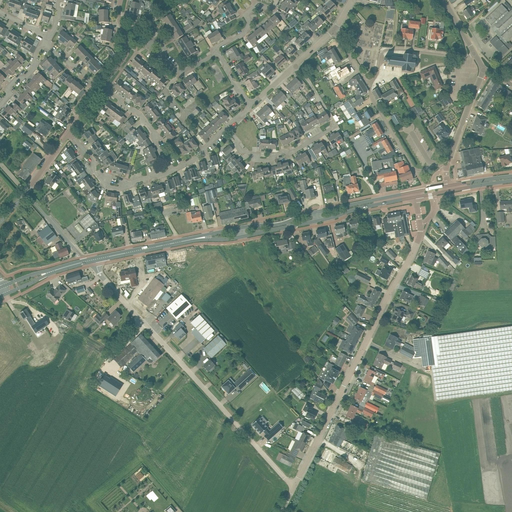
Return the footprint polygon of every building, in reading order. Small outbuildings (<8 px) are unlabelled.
[(22,0),(16,0),(14,9),(16,9),(17,9),(20,10),(23,2),(22,1),(22,0)] [(66,6),(65,10),(74,11),(78,12),(79,5),(77,5),(78,2),(69,0),(68,0),(68,3),(67,6),(66,6)] [(131,8),(139,10),(143,10),(144,6),(142,3),(141,3),(142,0),(140,0),(134,0),(134,2),(132,2),(131,8)] [(288,0),(286,0),(283,4),(294,11),(296,8),(295,7),(298,2),(296,1),(294,4),(288,0)] [(328,9),(331,12),(336,7),(334,4),(337,1),(334,0),(329,0),(331,1),(326,6),(329,9),(328,9)] [(480,0),(478,0),(474,3),(477,8),(483,4),(480,0)] [(224,13),(232,9),(228,3),(227,4),(225,1),(219,5),(217,7),(219,10),(219,12),(220,14),(222,15),(224,13)] [(508,12),(501,5),(485,19),(493,28),(493,27),(494,28),(493,30),(494,32),(497,33),(498,35),(496,36),(490,42),(503,56),(509,50),(511,46),(511,45),(509,42),(508,44),(506,42),(511,36),(511,8),(510,6),(506,2),(504,4),(510,11),(508,12)] [(29,18),(31,19),(35,8),(26,4),(25,8),(28,9),(25,16),(29,17),(29,18)] [(294,11),(290,9),(283,4),(280,9),(282,11),(280,15),(285,21),(289,15),(290,16),(294,11)] [(316,10),(320,15),(323,13),(326,17),(331,12),(328,9),(329,9),(326,6),(323,8),(321,5),(316,10)] [(41,8),(35,6),(35,8),(31,19),(33,19),(33,18),(37,20),(41,8)] [(468,8),(467,9),(463,12),(467,19),(473,15),(475,13),(474,11),(474,10),(472,7),(469,9),(468,8)] [(138,15),(139,10),(131,8),(129,13),(131,14),(130,17),(138,19),(139,15),(138,15)] [(224,20),(226,24),(234,19),(232,16),(235,14),(232,9),(224,13),(227,18),(224,20)] [(44,13),(41,21),(48,24),(51,14),(51,12),(45,10),(44,13)] [(65,10),(65,12),(66,13),(66,16),(65,19),(74,21),(75,17),(77,18),(78,12),(74,11),(65,10)] [(318,17),(320,15),(316,10),(313,12),(317,16),(316,16),(315,16),(312,18),(312,20),(313,21),(316,24),(315,25),(318,28),(323,23),(318,17)] [(166,23),(173,19),(170,14),(165,18),(164,17),(162,18),(166,23)] [(275,16),(270,20),(275,26),(280,22),(275,16)] [(173,19),(166,23),(169,29),(176,24),(176,23),(177,22),(175,19),(174,20),(173,19)] [(221,36),(224,34),(214,19),(211,21),(213,23),(213,22),(217,29),(216,29),(217,30),(212,33),(217,41),(222,38),(221,36)] [(294,19),(288,24),(289,26),(291,28),(298,23),(294,19)] [(270,20),(265,23),(271,30),(275,26),(270,20)] [(303,25),(308,31),(310,29),(313,32),(318,28),(315,25),(316,24),(313,21),(310,24),(308,21),(303,25)] [(419,29),(420,22),(409,21),(408,22),(407,22),(407,24),(402,23),(402,29),(400,38),(407,39),(412,39),(413,28),(419,29)] [(431,39),(438,40),(438,39),(442,39),(443,30),(444,23),(441,22),(435,22),(434,29),(432,29),(431,39)] [(265,23),(261,27),(266,34),(271,30),(265,23)] [(176,24),(169,29),(173,34),(180,30),(176,24)] [(302,40),(305,43),(311,38),(305,33),(308,31),(303,25),(303,26),(301,28),(303,30),(300,33),(302,35),(300,37),(303,39),(302,40)] [(72,39),(74,36),(72,34),(69,37),(64,32),(66,30),(62,27),(58,32),(60,33),(56,38),(59,41),(60,40),(64,42),(62,44),(66,46),(67,45),(72,39)] [(261,27),(256,31),(261,38),(266,34),(261,27)] [(12,30),(10,34),(7,39),(18,45),(22,38),(19,36),(20,35),(17,33),(18,33),(12,30)] [(180,30),(173,34),(176,40),(183,35),(180,30)] [(256,31),(251,35),(256,42),(261,38),(256,31)] [(212,33),(207,37),(211,44),(217,41),(212,33)] [(111,36),(103,34),(102,41),(110,42),(111,36)] [(188,35),(182,39),(177,42),(180,45),(181,44),(187,53),(185,54),(187,58),(190,56),(191,58),(199,52),(197,48),(194,50),(192,47),(196,45),(195,42),(192,44),(190,41),(189,42),(187,39),(190,37),(188,35)] [(259,52),(263,49),(256,42),(251,35),(245,40),(247,42),(248,41),(252,46),(255,43),(256,45),(255,46),(259,52)] [(300,48),(305,43),(302,40),(303,39),(300,37),(297,39),(295,37),(290,41),(295,46),(297,44),(300,48)] [(26,38),(24,42),(21,47),(33,54),(37,47),(33,45),(34,43),(31,41),(32,41),(26,38)] [(77,42),(72,39),(67,45),(71,49),(77,42)] [(295,46),(290,41),(285,45),(288,48),(285,50),(289,55),(290,57),(296,52),(293,48),(295,46)] [(286,57),(280,50),(275,45),(272,48),(279,56),(274,61),(279,67),(283,63),(286,61),(284,59),(286,57)] [(80,46),(74,52),(79,56),(85,50),(80,46)] [(231,60),(236,58),(237,61),(244,57),(242,54),(239,55),(234,47),(226,52),(227,53),(226,53),(226,54),(226,55),(227,55),(227,56),(228,56),(228,57),(229,57),(231,60)] [(328,61),(337,55),(333,49),(327,52),(325,49),(317,53),(319,57),(325,54),(326,57),(328,61)] [(85,50),(79,56),(83,61),(89,55),(85,50)] [(18,57),(16,60),(22,66),(24,64),(23,63),(25,61),(18,53),(16,55),(18,57)] [(404,54),(403,58),(388,56),(388,57),(387,57),(386,56),(385,57),(385,58),(384,58),(384,63),(387,63),(387,65),(402,67),(402,71),(410,72),(414,72),(414,68),(414,67),(416,67),(418,66),(418,63),(417,62),(415,61),(415,60),(415,58),(417,58),(418,53),(412,53),(410,53),(410,55),(404,54)] [(89,55),(83,61),(87,65),(93,59),(89,55)] [(341,62),(337,55),(328,61),(332,67),(335,65),(341,62)] [(39,64),(43,68),(45,66),(47,68),(43,72),(44,72),(45,74),(48,72),(50,74),(51,73),(54,76),(51,78),(53,80),(63,71),(60,68),(59,69),(52,61),(53,60),(51,57),(48,59),(47,58),(39,64)] [(87,65),(86,66),(89,69),(90,68),(93,71),(92,72),(95,75),(99,70),(101,72),(106,67),(102,64),(100,66),(95,61),(97,59),(95,57),(93,59),(87,65)] [(131,63),(135,67),(141,60),(137,57),(131,63)] [(11,60),(9,61),(17,69),(19,67),(20,68),(22,66),(16,60),(13,62),(11,60)] [(135,67),(140,70),(145,64),(141,60),(135,67)] [(10,65),(7,68),(14,74),(16,72),(15,71),(17,69),(9,61),(9,62),(8,63),(10,65)] [(242,63),(240,64),(235,67),(241,77),(248,72),(242,63)] [(140,70),(144,74),(149,67),(145,64),(140,70)] [(274,71),(271,68),(267,64),(263,67),(265,69),(262,72),(267,77),(268,78),(274,71)] [(434,66),(420,72),(422,77),(422,79),(422,78),(423,80),(430,77),(432,83),(435,90),(442,87),(440,82),(441,82),(440,80),(434,66)] [(149,67),(144,74),(148,77),(154,71),(149,67)] [(339,67),(329,73),(332,78),(336,76),(338,80),(349,73),(346,67),(341,70),(339,67)] [(14,74),(7,68),(5,70),(3,68),(1,70),(9,77),(11,75),(12,76),(14,74)] [(247,77),(249,80),(246,82),(248,86),(247,86),(250,91),(258,87),(254,81),(262,77),(258,70),(247,77)] [(148,77),(152,81),(158,74),(154,71),(148,77)] [(59,79),(64,83),(69,77),(64,72),(59,79)] [(36,75),(34,77),(40,83),(43,80),(45,82),(46,80),(39,73),(36,76),(36,75)] [(152,81),(157,84),(162,78),(158,74),(152,81)] [(192,75),(187,79),(192,86),(197,82),(192,75)] [(358,75),(350,80),(353,85),(358,83),(362,81),(358,75)] [(33,79),(31,82),(39,89),(43,85),(40,83),(34,77),(32,79),(33,79)] [(64,83),(69,87),(74,81),(69,77),(64,83)] [(162,78),(157,84),(161,88),(166,81),(162,78)] [(291,83),(299,92),(304,87),(296,78),(293,80),(294,81),(291,83)] [(184,84),(183,85),(186,88),(187,87),(188,88),(192,86),(187,79),(183,81),(184,84)] [(123,83),(119,80),(114,87),(118,90),(123,83)] [(389,83),(393,89),(397,96),(403,92),(401,88),(399,88),(395,80),(389,83)] [(504,88),(492,80),(476,105),(480,108),(485,110),(494,95),(496,92),(499,93),(501,90),(502,91),(504,88)] [(69,87),(74,91),(80,85),(74,81),(69,87)] [(358,93),(361,97),(368,93),(368,91),(362,81),(358,83),(353,85),(356,89),(353,91),(356,95),(358,93)] [(28,83),(26,85),(33,91),(35,88),(37,90),(39,89),(31,82),(29,84),(28,83)] [(127,86),(123,83),(118,90),(122,93),(127,86)] [(176,85),(181,93),(185,90),(184,89),(186,88),(183,85),(182,86),(180,83),(178,85),(177,84),(176,85)] [(298,94),(299,92),(291,83),(288,85),(286,87),(291,94),(295,91),(298,94)] [(334,87),(337,94),(343,91),(339,84),(334,87)] [(25,88),(23,90),(25,92),(33,99),(35,100),(36,99),(30,94),(33,91),(26,85),(24,87),(25,88)] [(80,85),(74,91),(78,95),(82,90),(83,91),(85,89),(80,85)] [(174,98),(181,93),(176,85),(173,87),(173,88),(171,90),(174,94),(172,95),(174,98)] [(131,89),(127,86),(122,93),(126,96),(131,89)] [(135,92),(131,89),(126,96),(130,99),(135,92)] [(385,103),(397,96),(393,89),(381,96),(377,89),(371,92),(376,101),(382,98),(385,103)] [(343,91),(337,94),(339,97),(340,99),(346,97),(343,91)] [(33,99),(25,92),(23,94),(22,93),(20,95),(27,102),(30,99),(32,101),(33,99)] [(140,96),(135,92),(130,99),(135,103),(140,96)] [(276,97),(284,105),(286,104),(284,101),(287,98),(281,92),(279,94),(276,97)] [(343,105),(351,117),(352,117),(354,116),(356,114),(353,108),(364,101),(361,97),(358,93),(356,95),(357,96),(343,105)] [(27,102),(20,95),(19,97),(20,98),(17,100),(20,103),(18,105),(23,110),(27,106),(25,104),(27,102)] [(146,100),(140,96),(135,103),(140,107),(146,100)] [(228,96),(224,99),(222,100),(225,104),(225,105),(229,112),(239,106),(234,99),(231,101),(228,96)] [(450,100),(448,96),(440,101),(444,108),(452,103),(450,100)] [(283,107),(284,105),(276,97),(274,99),(273,99),(271,101),(277,107),(280,104),(283,107)] [(58,112),(67,118),(68,116),(70,113),(68,111),(70,109),(67,107),(63,103),(59,99),(57,102),(61,105),(57,111),(58,112)] [(104,114),(109,118),(116,109),(111,105),(112,104),(108,101),(102,109),(106,112),(104,114)] [(152,102),(144,108),(147,112),(154,107),(157,104),(155,102),(153,103),(152,102)] [(9,106),(16,112),(18,110),(21,112),(22,110),(14,103),(12,105),(11,104),(9,106)] [(261,110),(270,119),(271,118),(269,115),(272,112),(266,105),(264,107),(264,108),(261,110)] [(17,113),(16,112),(9,106),(7,108),(6,107),(4,109),(11,116),(13,113),(16,115),(17,113)] [(65,121),(67,118),(58,112),(54,118),(49,114),(39,107),(37,109),(47,116),(55,123),(58,119),(63,123),(65,120),(65,121)] [(154,107),(147,112),(151,117),(157,111),(154,107)] [(412,116),(418,113),(414,107),(409,110),(412,116)] [(9,118),(11,116),(4,109),(3,111),(4,112),(1,115),(9,122),(11,120),(9,118)] [(116,109),(109,118),(114,121),(115,120),(122,124),(126,118),(123,116),(125,114),(121,111),(120,112),(116,109)] [(268,121),(270,119),(261,110),(259,112),(256,114),(262,121),(265,118),(268,121)] [(359,112),(354,116),(355,117),(358,122),(363,119),(364,122),(362,123),(364,126),(369,123),(367,120),(373,116),(369,110),(364,113),(364,114),(361,116),(359,112)] [(325,111),(320,114),(325,121),(329,118),(325,111)] [(157,112),(151,117),(154,121),(161,116),(157,112)] [(222,112),(218,115),(224,122),(228,118),(222,112)] [(224,122),(218,115),(216,113),(212,117),(214,119),(220,125),(224,122)] [(320,124),(325,121),(320,114),(315,117),(319,123),(320,124)] [(401,122),(396,114),(391,117),(396,125),(401,122)] [(444,120),(440,114),(435,117),(440,123),(444,120)] [(314,116),(310,118),(314,126),(319,123),(315,117),(314,116)] [(486,119),(482,118),(477,116),(473,125),(474,125),(472,131),(471,131),(474,132),(479,134),(481,135),(485,123),(486,119)] [(131,118),(127,122),(125,124),(127,126),(124,129),(128,134),(133,130),(131,127),(135,124),(132,122),(133,121),(131,118)] [(160,128),(166,122),(163,118),(156,123),(160,128)] [(310,118),(305,121),(309,129),(314,126),(310,118)] [(216,129),(220,125),(214,119),(210,123),(216,129)] [(0,125),(6,131),(9,127),(2,120),(0,122),(0,125)] [(52,127),(48,124),(46,122),(45,123),(42,120),(39,124),(43,126),(39,132),(45,136),(48,131),(49,131),(52,127)] [(309,129),(305,121),(300,124),(305,132),(309,129)] [(160,128),(163,132),(170,127),(166,122),(160,128)] [(26,123),(21,129),(30,136),(35,129),(26,123)] [(210,123),(206,127),(212,133),(216,129),(210,123)] [(373,128),(366,132),(367,136),(380,128),(377,123),(372,126),(373,128)] [(235,130),(248,147),(255,141),(243,124),(235,130)] [(363,128),(360,130),(361,133),(364,131),(371,127),(369,124),(362,128),(363,128)] [(442,124),(438,127),(433,130),(436,134),(441,141),(445,139),(445,138),(450,135),(445,128),(442,124)] [(163,132),(167,136),(173,131),(170,127),(163,132)] [(206,127),(202,131),(208,137),(212,133),(206,127)] [(88,140),(90,142),(96,137),(94,135),(95,134),(96,133),(92,128),(82,135),(84,138),(85,137),(87,140),(88,140)] [(299,128),(289,133),(293,141),(303,136),(299,128)] [(367,136),(364,137),(369,146),(372,144),(374,143),(371,137),(376,134),(378,137),(383,134),(380,128),(367,136)] [(135,136),(137,138),(143,134),(139,129),(130,136),(132,138),(135,136)] [(177,135),(173,131),(167,136),(170,141),(177,135)] [(208,137),(202,131),(198,134),(204,141),(208,137)] [(332,134),(337,142),(340,141),(341,143),(344,142),(338,132),(335,134),(334,133),(332,134)] [(144,133),(143,134),(137,138),(139,141),(137,142),(139,145),(140,145),(141,147),(144,145),(147,144),(145,141),(147,139),(145,136),(146,135),(144,133)] [(289,133),(284,136),(288,143),(293,141),(289,133)] [(334,144),(337,142),(332,134),(330,135),(331,137),(328,139),(333,148),(336,147),(334,144)] [(284,136),(279,138),(283,146),(288,143),(284,136)] [(101,146),(98,141),(99,141),(96,137),(90,142),(92,145),(91,145),(93,148),(92,149),(94,151),(101,146)] [(374,143),(372,144),(374,147),(376,146),(378,149),(377,149),(373,152),(374,154),(389,145),(386,139),(385,137),(379,140),(378,141),(374,143)] [(179,138),(176,140),(172,143),(175,148),(176,147),(178,149),(176,149),(178,152),(180,151),(183,155),(197,146),(193,139),(184,145),(179,138)] [(23,144),(29,149),(32,146),(26,140),(23,144)] [(315,144),(320,152),(323,151),(325,154),(327,152),(322,143),(318,144),(318,143),(315,144)] [(104,144),(101,146),(94,151),(96,154),(97,153),(99,156),(100,156),(102,158),(109,153),(107,150),(108,149),(104,144)] [(147,144),(144,145),(146,149),(142,151),(144,153),(143,154),(144,157),(145,157),(154,152),(156,152),(154,149),(153,149),(151,146),(149,147),(147,144)] [(320,152),(315,144),(313,146),(314,147),(311,149),(317,158),(319,157),(318,154),(320,152)] [(389,145),(374,154),(375,156),(377,154),(378,155),(379,154),(379,155),(385,151),(387,155),(384,157),(384,156),(381,157),(382,160),(392,158),(391,157),(395,154),(393,151),(393,150),(393,148),(392,146),(390,145),(389,145)] [(73,152),(70,148),(68,150),(66,146),(62,151),(64,153),(67,158),(65,159),(68,164),(76,158),(72,153),(73,152)] [(231,156),(229,154),(233,150),(229,146),(222,152),(224,154),(222,156),(226,160),(231,156)] [(483,148),(478,148),(460,152),(463,165),(462,165),(463,170),(466,169),(468,177),(473,175),(473,174),(483,172),(480,156),(483,155),(483,156),(484,155),(483,148)] [(350,149),(340,154),(342,158),(352,152),(350,149)] [(157,158),(154,152),(147,155),(145,157),(146,159),(145,160),(148,166),(153,164),(151,161),(157,158)] [(19,176),(25,180),(32,172),(41,159),(33,153),(23,167),(25,168),(19,176)] [(109,153),(102,158),(104,161),(103,162),(105,164),(104,165),(106,168),(110,165),(113,163),(109,158),(111,156),(109,153)] [(299,154),(304,163),(307,161),(308,164),(311,162),(305,153),(302,155),(301,153),(299,154)] [(301,164),(304,163),(299,154),(297,156),(298,157),(295,159),(300,169),(303,167),(301,164)] [(509,154),(499,157),(500,162),(501,162),(502,167),(507,166),(506,164),(511,163),(509,154)] [(232,169),(231,170),(241,162),(242,162),(239,158),(237,160),(234,155),(228,160),(230,163),(228,164),(232,169)] [(208,164),(209,166),(210,170),(216,168),(215,166),(218,165),(215,156),(210,157),(211,163),(208,164)] [(375,161),(371,162),(373,171),(378,170),(378,169),(382,168),(381,164),(381,163),(389,162),(392,161),(393,163),(389,163),(390,168),(391,171),(377,173),(379,183),(379,187),(380,187),(398,184),(395,170),(394,170),(393,165),(392,158),(382,160),(375,161)] [(74,172),(82,166),(81,164),(79,165),(77,162),(76,163),(75,160),(67,166),(70,170),(72,168),(74,172)] [(211,172),(210,170),(209,166),(206,167),(204,161),(198,163),(201,171),(198,171),(199,172),(200,176),(202,175),(201,173),(205,172),(205,174),(211,172)] [(403,161),(400,162),(401,168),(403,167),(406,176),(404,176),(406,181),(412,179),(409,170),(407,166),(405,167),(403,161)] [(241,162),(231,170),(234,173),(236,171),(240,176),(247,171),(245,168),(242,165),(243,164),(241,162)] [(277,166),(271,167),(273,175),(283,172),(281,164),(281,163),(281,162),(276,163),(277,166)] [(283,162),(281,163),(281,164),(283,172),(284,174),(287,174),(288,175),(292,174),(292,172),(292,170),(293,170),(291,162),(288,163),(284,164),(283,162)] [(400,162),(393,165),(394,170),(395,170),(397,169),(399,174),(398,174),(401,183),(406,181),(404,176),(406,176),(403,167),(401,168),(400,162)] [(116,173),(119,174),(121,165),(121,164),(121,163),(120,163),(118,163),(117,163),(117,164),(113,163),(110,165),(109,169),(113,170),(116,171),(116,173)] [(121,165),(119,174),(122,175),(122,173),(126,174),(129,175),(132,167),(128,165),(128,167),(121,165)] [(84,168),(82,166),(74,172),(77,175),(73,177),(76,181),(83,177),(81,174),(84,172),(82,169),(84,168)] [(257,178),(263,176),(261,168),(261,167),(257,169),(257,171),(252,172),(254,180),(257,179),(257,178)] [(264,168),(261,168),(263,176),(267,175),(267,177),(273,175),(271,167),(268,168),(264,169),(264,168)] [(188,170),(189,171),(191,179),(194,178),(195,180),(201,178),(200,176),(199,172),(196,173),(194,168),(188,170)] [(182,179),(182,181),(183,181),(184,185),(190,183),(189,181),(192,180),(191,179),(189,171),(183,173),(185,178),(182,179)] [(57,184),(61,179),(53,173),(50,177),(49,176),(45,183),(51,188),(55,183),(57,184)] [(350,174),(343,176),(343,179),(344,186),(346,186),(348,194),(352,193),(353,193),(351,186),(353,185),(353,184),(352,184),(351,177),(350,177),(350,174)] [(172,178),(173,179),(175,187),(178,186),(179,189),(185,187),(184,185),(183,181),(182,181),(179,182),(178,176),(172,178)] [(355,176),(351,177),(352,184),(353,184),(353,185),(351,186),(353,193),(359,192),(357,183),(355,176)] [(85,186),(93,180),(91,178),(90,179),(88,177),(85,179),(83,177),(76,181),(79,185),(83,183),(85,186)] [(167,191),(168,193),(173,192),(173,189),(176,188),(175,187),(173,179),(167,181),(169,186),(166,187),(167,191)] [(94,182),(93,180),(85,186),(87,189),(83,192),(87,196),(96,189),(94,187),(95,186),(93,183),(94,182)] [(307,190),(306,185),(305,180),(300,181),(302,192),(305,191),(307,199),(314,197),(313,189),(307,190)] [(334,193),(333,188),(333,183),(323,186),(325,195),(334,193)] [(160,197),(164,196),(166,202),(170,201),(168,193),(167,191),(164,192),(162,185),(158,186),(158,184),(156,185),(160,197)] [(244,196),(247,184),(237,185),(243,196),(244,196)] [(149,193),(150,198),(151,199),(153,198),(154,199),(160,197),(156,185),(153,186),(154,187),(150,188),(152,192),(149,193)] [(297,196),(291,186),(286,190),(292,200),(297,196)] [(150,198),(149,193),(148,191),(146,192),(144,188),(138,190),(142,202),(145,201),(146,199),(150,198)] [(97,189),(96,189),(87,196),(91,201),(96,203),(100,193),(99,193),(98,192),(99,191),(97,189)] [(123,194),(125,199),(127,206),(134,203),(133,202),(135,202),(137,206),(141,205),(138,195),(134,197),(135,198),(132,198),(132,195),(131,195),(130,192),(123,194)] [(117,194),(107,193),(106,201),(111,202),(111,205),(116,206),(116,216),(121,216),(120,203),(116,202),(117,194)] [(282,193),(274,195),(276,202),(277,202),(278,202),(279,204),(290,202),(288,194),(283,195),(282,193)] [(468,200),(460,201),(462,209),(470,207),(471,212),(478,211),(477,205),(477,204),(473,205),(472,198),(468,199),(468,200)] [(244,202),(246,210),(261,206),(260,199),(244,202)] [(511,208),(511,206),(511,201),(500,202),(500,209),(507,209),(507,213),(511,212),(511,208)] [(213,217),(211,212),(210,206),(203,207),(206,219),(213,217)] [(232,210),(234,222),(249,218),(247,210),(240,212),(239,209),(232,210)] [(232,210),(219,213),(220,217),(219,217),(221,225),(234,222),(232,210)] [(192,221),(192,223),(202,221),(200,212),(196,212),(196,215),(191,216),(191,214),(189,214),(189,212),(186,213),(188,222),(192,221)] [(399,212),(387,215),(387,218),(383,219),(385,233),(394,232),(395,238),(409,235),(406,218),(407,218),(408,218),(408,217),(409,216),(408,215),(405,215),(405,212),(400,213),(399,212)] [(89,214),(79,222),(86,229),(90,225),(92,231),(95,230),(96,234),(94,235),(95,239),(96,238),(97,242),(103,239),(102,236),(103,236),(101,232),(100,232),(97,223),(96,223),(89,214)] [(118,226),(125,224),(124,217),(117,219),(118,226)] [(380,225),(379,222),(378,217),(376,217),(372,218),(373,224),(369,225),(370,230),(376,229),(376,226),(380,225)] [(355,238),(362,237),(361,232),(362,232),(361,228),(358,229),(358,227),(357,220),(349,222),(351,229),(353,228),(355,238)] [(457,220),(448,228),(451,231),(453,230),(458,235),(459,233),(468,242),(473,234),(472,233),(475,229),(471,224),(465,229),(457,220)] [(78,223),(74,227),(80,233),(84,230),(78,223)] [(345,231),(345,230),(344,225),(334,227),(336,235),(343,234),(343,237),(346,236),(345,231)] [(42,231),(38,234),(47,245),(47,244),(49,246),(48,246),(49,246),(53,243),(51,241),(53,240),(57,237),(48,226),(42,231)] [(150,232),(152,239),(165,237),(163,226),(152,228),(152,231),(150,232)] [(123,234),(122,229),(122,227),(111,230),(113,237),(119,236),(119,235),(123,234)] [(451,231),(448,228),(444,233),(451,240),(455,245),(454,246),(462,254),(467,248),(456,236),(458,235),(453,230),(451,231)] [(327,241),(326,236),(327,236),(325,229),(316,231),(317,239),(323,237),(324,241),(327,241)] [(132,241),(143,239),(142,234),(136,235),(135,232),(131,233),(131,236),(132,241)] [(310,239),(310,237),(309,233),(301,234),(303,241),(306,240),(307,243),(308,246),(314,245),(313,242),(310,242),(310,239)] [(495,247),(495,237),(491,237),(487,234),(477,235),(474,239),(474,242),(478,242),(479,246),(482,248),(482,251),(491,251),(491,248),(495,247)] [(326,247),(328,249),(334,248),(333,242),(331,235),(327,236),(326,236),(327,241),(324,241),(325,246),(326,246),(326,247)] [(442,237),(435,245),(451,261),(452,261),(455,257),(455,256),(448,250),(447,251),(446,250),(444,247),(448,243),(442,237)] [(390,240),(389,243),(395,246),(393,250),(402,254),(405,249),(398,245),(401,241),(396,239),(390,240)] [(275,245),(275,246),(276,246),(277,251),(285,249),(286,250),(292,249),(291,242),(287,243),(287,241),(275,243),(275,245)] [(60,243),(55,245),(58,251),(57,251),(60,258),(69,255),(66,247),(62,249),(60,243)] [(323,253),(327,250),(323,244),(322,244),(318,246),(323,253)] [(343,261),(351,256),(343,244),(335,249),(343,261)] [(318,251),(314,246),(307,251),(311,256),(318,251)] [(385,249),(384,253),(391,260),(393,256),(399,259),(402,254),(393,250),(392,253),(391,253),(391,252),(385,249)] [(178,260),(179,262),(185,260),(184,256),(185,255),(185,251),(177,253),(177,254),(178,260)] [(435,254),(428,251),(423,262),(433,266),(437,259),(434,257),(435,254)] [(166,261),(165,258),(164,254),(145,258),(147,266),(147,265),(147,269),(157,267),(156,264),(166,261)] [(446,268),(449,265),(441,256),(437,259),(446,268)] [(377,270),(375,274),(381,277),(381,278),(382,279),(383,279),(384,279),(387,280),(392,269),(384,265),(381,272),(377,270)] [(422,265),(418,275),(426,279),(429,273),(427,272),(428,270),(424,268),(425,266),(422,265)] [(134,269),(120,272),(122,281),(120,281),(121,284),(131,282),(132,287),(137,286),(136,278),(134,269)] [(77,281),(78,284),(88,281),(87,276),(81,278),(79,272),(75,273),(77,281)] [(75,273),(66,276),(66,278),(65,278),(66,282),(67,282),(68,282),(69,287),(78,284),(77,281),(75,273)] [(361,275),(359,279),(368,284),(370,279),(361,275)] [(418,279),(416,278),(411,276),(407,284),(413,288),(415,285),(421,289),(423,285),(417,281),(418,279)] [(155,278),(138,299),(148,307),(154,298),(160,290),(163,292),(164,293),(167,289),(163,286),(164,285),(155,278)] [(51,290),(46,295),(47,296),(47,297),(48,298),(49,298),(55,303),(60,298),(59,297),(65,290),(60,285),(54,292),(51,290)] [(367,297),(366,299),(369,300),(369,299),(371,301),(372,299),(376,301),(380,292),(374,289),(370,298),(367,297)] [(403,291),(399,299),(405,302),(406,302),(409,303),(413,296),(403,291)] [(161,299),(166,302),(170,297),(166,293),(161,299)] [(191,306),(181,295),(166,308),(177,320),(191,306)] [(369,300),(366,299),(360,295),(358,300),(364,303),(364,304),(372,308),(376,301),(372,299),(371,301),(369,299),(369,300)] [(420,296),(417,303),(422,306),(422,305),(425,306),(429,300),(425,298),(421,296),(420,296)] [(365,308),(361,306),(360,306),(357,305),(354,312),(357,313),(356,315),(361,317),(365,308)] [(394,315),(391,319),(400,323),(404,315),(405,315),(405,316),(411,319),(414,313),(408,310),(406,314),(405,313),(397,309),(396,308),(393,313),(395,314),(394,315)] [(26,310),(20,314),(22,318),(24,320),(26,318),(29,322),(36,333),(49,325),(44,318),(35,324),(32,320),(30,316),(28,314),(26,310)] [(75,314),(70,311),(65,318),(70,321),(75,314)] [(116,311),(112,314),(110,316),(107,319),(114,326),(121,319),(119,317),(121,316),(116,311)] [(347,318),(354,325),(358,322),(351,314),(347,318)] [(199,315),(191,323),(196,328),(191,333),(201,343),(206,338),(212,333),(214,331),(199,315)] [(100,319),(97,316),(93,319),(100,325),(106,319),(103,316),(100,319)] [(174,335),(180,341),(187,334),(183,331),(186,329),(181,323),(174,328),(178,332),(174,335)] [(363,331),(354,326),(353,327),(349,325),(347,331),(350,333),(349,336),(352,338),(354,334),(360,337),(363,331)] [(511,326),(419,339),(421,358),(422,367),(431,366),(436,401),(511,390),(511,326)] [(132,361),(127,366),(133,372),(146,360),(148,362),(149,363),(151,363),(152,362),(154,361),(154,362),(158,359),(161,355),(142,334),(138,337),(130,344),(138,352),(140,354),(136,357),(132,361)] [(349,336),(346,342),(355,347),(360,337),(354,334),(352,338),(349,336)] [(395,344),(399,346),(401,342),(397,340),(398,339),(390,335),(388,339),(389,340),(385,346),(392,349),(395,344)] [(226,345),(218,336),(203,349),(211,358),(226,345)] [(351,354),(355,347),(346,342),(343,341),(339,348),(342,349),(342,350),(351,354)] [(416,348),(405,343),(400,353),(412,359),(416,352),(414,352),(416,348)] [(344,362),(347,357),(341,353),(338,359),(344,362)] [(386,358),(383,356),(379,354),(373,365),(381,368),(384,363),(389,366),(391,361),(386,358)] [(344,362),(338,359),(335,364),(341,367),(344,362)] [(215,366),(210,360),(203,366),(208,372),(210,370),(211,371),(215,368),(214,367),(215,366)] [(399,371),(402,366),(394,362),(392,367),(399,371)] [(325,372),(336,378),(339,372),(332,368),(333,365),(328,363),(327,366),(328,367),(325,372)] [(366,375),(376,380),(378,377),(382,380),(385,374),(378,370),(376,373),(369,369),(368,372),(367,372),(366,372),(365,374),(366,374),(366,375)] [(223,385),(222,387),(228,394),(235,388),(237,386),(240,390),(255,376),(249,370),(234,383),(230,378),(228,380),(228,381),(226,383),(225,382),(223,384),(223,385)] [(336,378),(325,372),(321,379),(324,380),(325,380),(324,383),(324,384),(324,385),(327,388),(328,388),(330,386),(331,383),(333,384),(335,380),(336,378)] [(104,373),(98,383),(100,385),(111,391),(116,383),(117,382),(110,377),(110,378),(106,376),(106,375),(104,373)] [(376,380),(366,375),(363,381),(370,384),(373,386),(376,380)] [(116,383),(111,391),(117,395),(122,387),(116,383)] [(322,387),(317,385),(316,384),(312,390),(315,391),(313,395),(316,396),(315,399),(322,402),(325,396),(318,393),(319,391),(320,391),(322,387)] [(376,385),(374,389),(385,395),(387,390),(376,385)] [(360,387),(357,393),(367,398),(369,399),(371,395),(381,400),(383,395),(374,390),(372,393),(360,387)] [(367,398),(357,393),(354,399),(361,402),(364,404),(367,398)] [(275,416),(284,407),(275,398),(266,407),(275,416)] [(365,407),(374,412),(377,413),(379,408),(367,402),(365,407)] [(313,406),(309,404),(306,403),(303,410),(307,412),(305,416),(309,419),(309,418),(313,420),(314,419),(315,419),(316,416),(315,416),(317,413),(311,410),(313,406)] [(348,411),(355,414),(356,412),(361,414),(363,415),(364,414),(371,417),(374,412),(365,407),(363,411),(358,408),(351,405),(348,411)] [(355,414),(348,411),(346,417),(352,420),(357,422),(358,418),(354,416),(355,414)] [(259,419),(252,425),(260,435),(264,432),(266,434),(266,435),(269,432),(273,437),(283,427),(279,423),(270,431),(267,428),(268,428),(259,419)] [(303,427),(295,423),(294,425),(297,427),(296,430),(299,431),(300,432),(303,427)] [(337,425),(333,434),(345,440),(346,438),(341,435),(344,429),(337,425)] [(300,432),(299,431),(295,439),(299,441),(298,442),(300,443),(301,442),(302,442),(302,443),(305,444),(310,436),(303,432),(302,433),(300,432)] [(333,434),(328,442),(333,444),(359,457),(363,450),(345,441),(345,440),(333,434)] [(440,454),(375,434),(362,480),(426,499),(440,454)] [(299,441),(295,439),(293,438),(292,440),(295,442),(293,445),(296,446),(295,448),(292,447),(289,454),(295,457),(299,450),(302,452),(305,444),(302,443),(302,442),(301,442),(300,443),(298,442),(299,441)] [(284,455),(280,462),(291,467),(294,460),(284,455)] [(336,457),(332,464),(348,472),(352,465),(336,457)]
